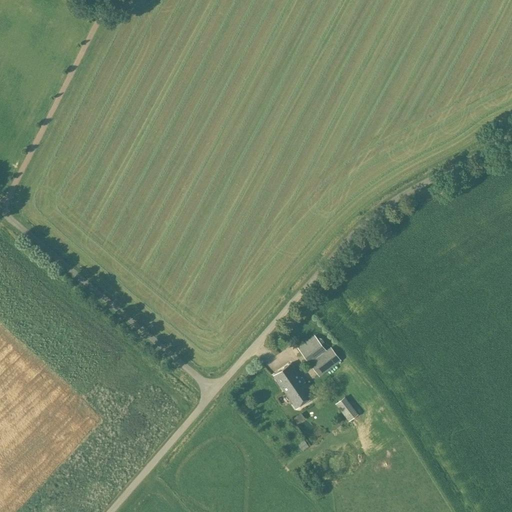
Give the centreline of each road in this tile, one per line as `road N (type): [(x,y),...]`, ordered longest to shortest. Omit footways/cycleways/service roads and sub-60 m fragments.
road 1 (unclassified): [(212,392),(374,213),(511,137)]
road 2 (unclassified): [(212,392),(0,211)]
road 3 (unknown): [(0,211),(99,19)]
road 4 (unclassified): [(109,511),(212,392)]
